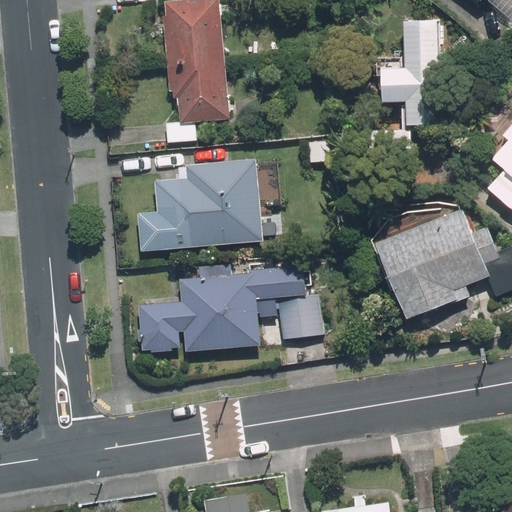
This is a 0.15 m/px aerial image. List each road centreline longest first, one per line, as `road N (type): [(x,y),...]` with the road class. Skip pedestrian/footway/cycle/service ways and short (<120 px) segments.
road 1 (residential): [(68,452),(22,0)]
road 2 (residential): [(511,382),(68,452)]
